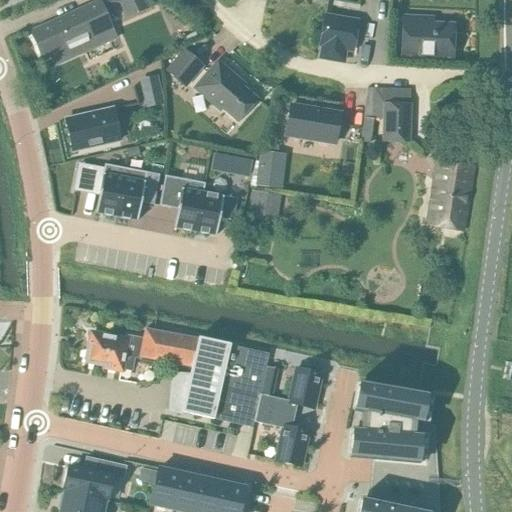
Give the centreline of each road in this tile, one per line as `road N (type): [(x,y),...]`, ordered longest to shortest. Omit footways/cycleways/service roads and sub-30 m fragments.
road 1 (unclassified): [(476,511),(473,400),(510,122),(510,0)]
road 2 (unclassified): [(459,76),(288,63),(207,0)]
road 3 (residential): [(29,421),(287,476)]
road 4 (residential): [(29,421),(41,313),(39,229)]
road 5 (residential): [(226,257),(39,229)]
road 6 (residential): [(39,229),(17,112),(0,68)]
